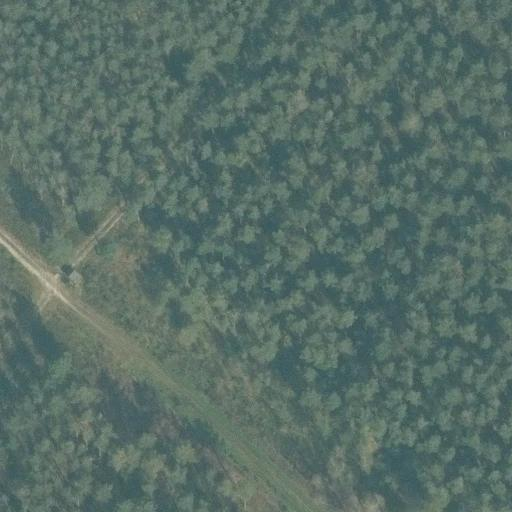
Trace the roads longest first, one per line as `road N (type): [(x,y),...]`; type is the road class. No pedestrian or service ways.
road 1 (track): [(0,355),(297,0)]
road 2 (track): [(288,511),(0,248)]
